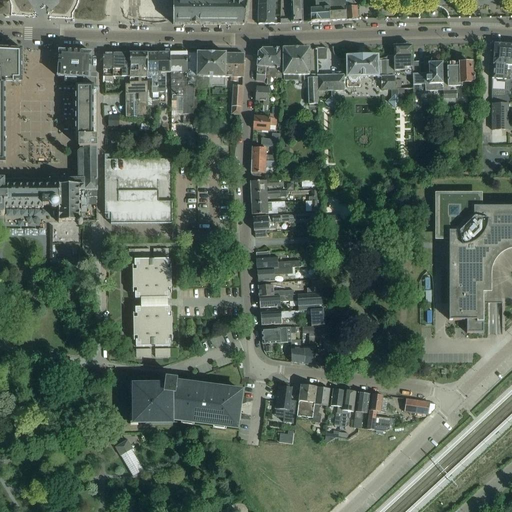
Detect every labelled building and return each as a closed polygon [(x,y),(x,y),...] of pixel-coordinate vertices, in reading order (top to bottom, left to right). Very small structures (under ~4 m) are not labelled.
[(106,0),(105,15),(119,16),(119,0),(106,0)] [(173,0),(174,25),(224,25),(242,25),(244,23),(245,21),(247,0),(173,0)] [(274,0),(258,0),(258,5),(258,25),(273,24),(274,0)] [(280,0),(280,18),(280,24),(303,24),(301,0),(280,0)] [(314,0),(315,9),(307,10),(310,23),(330,22),(328,0),(314,0)] [(344,0),(328,0),(330,22),(346,21),(345,7),(344,0)] [(346,0),(348,7),(345,7),(346,21),(358,20),(357,10),(357,6),(353,7),(351,0),(346,0)] [(510,56),(510,46),(494,44),(491,79),(491,98),(509,97),(510,80),(511,70),(509,70),(510,59),(506,58),(506,56),(510,56)] [(412,68),(412,62),(412,46),(393,47),(393,56),(394,71),(404,71),(404,69),(412,68)] [(0,163),(2,164),(5,164),(5,161),(5,154),(5,151),(5,144),(5,141),(5,134),(5,131),(5,124),(5,121),(5,114),(5,111),(5,104),(5,101),(5,94),(5,91),(5,84),(5,82),(7,82),(11,82),(13,82),(13,83),(14,83),(17,83),(18,83),(21,83),(23,83),(23,79),(23,50),(0,48),(0,163)] [(316,48),(317,60),(326,60),(326,48),(316,48)] [(265,79),(267,79),(269,49),(261,49),(258,53),(255,81),(264,82),(265,79)] [(269,49),(267,79),(267,85),(269,85),(270,77),(281,78),(281,70),(282,49),(269,49)] [(309,50),(283,50),(283,60),(283,76),(284,76),(284,82),(299,82),(299,76),(304,76),(304,79),(308,79),(308,105),(317,104),(317,91),(317,79),(309,79),(309,76),(309,60),(309,50)] [(59,52),(57,77),(80,79),(95,79),(96,76),(92,76),(93,74),(90,74),(92,53),(83,53),(83,58),(76,58),(76,59),(67,58),(67,52),(59,52)] [(197,87),(197,77),(197,64),(197,53),(191,53),(170,54),(170,73),(171,112),(183,112),(183,114),(183,124),(190,124),(196,124),(196,114),(197,87)] [(244,55),(213,54),(197,53),(197,64),(197,77),(224,78),(224,77),(230,78),(230,82),(236,82),(236,78),(243,78),(244,55)] [(113,77),(113,54),(103,54),(103,83),(113,84),(113,77)] [(130,78),(129,55),(113,54),(113,77),(130,78)] [(159,107),(159,103),(157,54),(147,55),(147,72),(147,89),(152,89),(152,107),(159,107)] [(160,73),(170,73),(170,54),(157,54),(159,103),(165,103),(165,93),(165,79),(164,78),(163,78),(163,76),(162,76),(160,76),(160,73)] [(148,119),(147,89),(147,72),(147,55),(129,55),(130,78),(129,86),(125,85),(126,117),(144,118),(148,119)] [(377,57),(346,58),(347,60),(347,68),(347,78),(377,77),(377,80),(379,82),(381,82),(381,90),(394,90),(394,81),(394,76),(394,71),(393,56),(387,56),(388,61),(377,61),(377,59),(377,57)] [(442,81),(443,91),(443,100),(456,99),(455,91),(449,91),(449,87),(460,87),(460,90),(471,90),(471,83),(474,81),(473,75),(471,73),(470,63),(467,61),(463,61),(461,64),(447,64),(448,81),(442,81)] [(443,91),(442,81),(442,64),(428,65),(428,74),(419,74),(419,62),(412,62),(412,68),(413,94),(421,94),(421,86),(425,86),(425,91),(443,91)] [(334,97),(334,91),(344,91),(343,78),(343,75),(317,76),(317,79),(317,91),(325,91),(325,97),(334,97)] [(80,86),(76,86),(76,89),(76,91),(76,94),(76,101),(76,104),(76,111),(76,114),(76,121),(76,124),(76,131),(76,134),(76,141),(76,143),(77,143),(80,143),(80,148),(84,148),(84,150),(96,150),(96,86),(80,86)] [(241,108),(242,87),(233,86),(231,115),(240,116),(241,108)] [(269,89),(256,88),(255,101),(263,101),(263,106),(268,107),(269,89)] [(508,104),(491,104),(492,131),(508,131),(508,104)] [(278,115),(271,114),(270,114),(269,118),(254,117),(253,130),(269,131),(270,126),(276,126),(276,121),(279,121),(280,115),(278,115)] [(109,116),(108,127),(118,128),(119,117),(109,116)] [(124,133),(122,133),(112,132),(111,143),(123,144),(124,133)] [(277,147),(273,147),(272,147),(272,156),(268,156),(268,149),(252,149),(251,161),(278,162),(278,147),(277,147)] [(289,148),(280,148),(280,156),(289,157),(289,148)] [(49,160),(57,159),(56,149),(48,149),(49,160)] [(0,215),(1,216),(2,216),(3,215),(4,215),(4,214),(4,213),(4,209),(42,209),(42,207),(49,207),(49,208),(50,208),(51,209),(51,210),(52,210),(53,210),(54,211),(55,211),(56,211),(57,210),(58,210),(58,209),(58,211),(57,211),(57,212),(58,212),(58,222),(76,222),(76,223),(76,224),(77,224),(77,225),(78,225),(78,226),(79,226),(80,225),(81,225),(82,224),(82,223),(82,222),(81,221),(80,220),(79,220),(79,213),(80,213),(80,214),(87,214),(87,209),(86,198),(87,198),(97,198),(96,150),(84,150),(82,150),(79,150),(77,152),(78,171),(78,180),(50,180),(4,180),(0,179),(0,215)] [(171,160),(104,160),(104,215),(110,215),(110,221),(110,225),(172,224),(171,162),(171,161),(171,160)] [(277,177),(278,162),(251,161),(250,182),(264,182),(265,174),(266,174),(266,167),(272,167),(272,177),(277,177)] [(267,193),(267,192),(267,186),(279,186),(279,181),(264,182),(250,182),(251,194),(267,193)] [(268,203),(267,197),(279,196),(279,198),(286,197),(286,191),(267,192),(267,193),(251,194),(252,204),(268,203)] [(312,201),(316,201),(316,191),(312,191),(312,197),(308,197),(308,201),(312,201)] [(437,211),(437,212),(437,214),(437,215),(437,216),(437,218),(438,219),(438,220),(439,221),(440,223),(442,223),(442,237),(446,236),(448,236),(449,276),(449,321),(453,321),(466,321),(466,333),(483,333),(483,323),(483,304),(483,299),(488,299),(488,300),(495,300),(502,300),(502,303),(508,302),(511,301),(511,207),(482,207),(478,207),(478,203),(478,201),(478,200),(470,200),(464,200),(464,199),(463,198),(462,197),(460,197),(459,196),(458,196),(457,195),(455,195),(454,195),(452,195),(451,195),(449,196),(448,196),(447,197),(445,198),(444,198),(443,199),(442,200),(441,202),(440,203),(439,204),(438,206),(437,207),(437,209),(437,211)] [(268,203),(252,204),(252,216),(277,214),(277,207),(285,207),(285,202),(268,203)] [(267,237),(266,230),(269,230),(269,229),(274,229),(276,227),(275,222),(296,221),(295,215),(252,218),(253,231),(254,231),(255,238),(267,237)] [(322,231),(340,230),(339,217),(322,218),(322,231)] [(263,252),(255,253),(255,254),(257,254),(257,260),(256,260),(256,270),(293,268),(301,268),(301,262),(278,263),(277,256),(270,257),(270,252),(267,252),(263,252)] [(168,260),(158,260),(153,260),(153,267),(150,267),(150,260),(134,260),(134,266),(132,266),(133,294),(135,294),(135,299),(140,299),(141,308),(135,308),(135,314),(133,314),(133,342),(135,342),(136,347),(151,347),(151,340),(154,340),(155,347),(160,347),(170,347),(170,336),(172,336),(172,318),(169,318),(169,307),(167,308),(167,299),(169,299),(169,289),(171,289),(171,270),(169,270),(168,260)] [(293,268),(256,270),(258,283),(275,281),(275,276),(293,274),(293,268)] [(306,294),(323,293),(323,280),(311,281),(311,288),(306,289),(306,294)] [(259,297),(293,295),(293,291),(274,292),(273,286),(258,287),(259,297)] [(297,311),(310,310),(324,309),(323,293),(306,294),(296,295),(293,295),(259,297),(260,309),(281,307),(280,301),(296,300),(297,311)] [(311,326),(313,326),(324,325),(324,309),(310,310),(311,326)] [(270,313),(260,314),(261,326),(271,325),(282,324),(282,318),(291,317),(291,318),(295,318),(295,311),(290,312),(270,313)] [(262,345),(290,342),(289,328),(279,329),(261,330),(262,345)] [(300,341),(295,341),(295,333),(290,334),(290,337),(290,342),(291,363),(302,364),(301,348),(300,341)] [(315,366),(314,350),(314,337),(308,337),(309,348),(303,348),(304,365),(315,366)] [(314,350),(315,366),(323,367),(323,356),(324,356),(324,350),(314,350)] [(236,428),(241,392),(176,383),(177,380),(166,378),(165,386),(134,386),(134,423),(171,423),(171,420),(236,428)] [(312,419),(316,388),(300,386),(298,407),(296,416),(312,419)] [(283,423),(293,424),(296,402),(290,401),(291,389),(278,387),(275,409),(284,411),(283,423)] [(312,419),(312,423),(320,424),(320,418),(317,418),(319,405),(327,406),(330,390),(316,388),(312,419)] [(339,426),(344,391),(333,390),(330,406),(337,407),(336,414),(335,414),(334,426),(339,426)] [(344,391),(339,426),(339,427),(345,427),(347,412),(353,413),(354,403),(356,393),(344,391)] [(369,395),(358,393),(353,428),(361,429),(363,413),(367,413),(369,395)] [(382,396),(371,395),(367,430),(383,432),(389,430),(390,419),(375,417),(376,412),(380,413),(382,396)] [(406,400),(404,412),(428,415),(429,403),(406,400)] [(127,440),(115,447),(133,477),(143,471),(131,450),(133,449),(127,440)]
